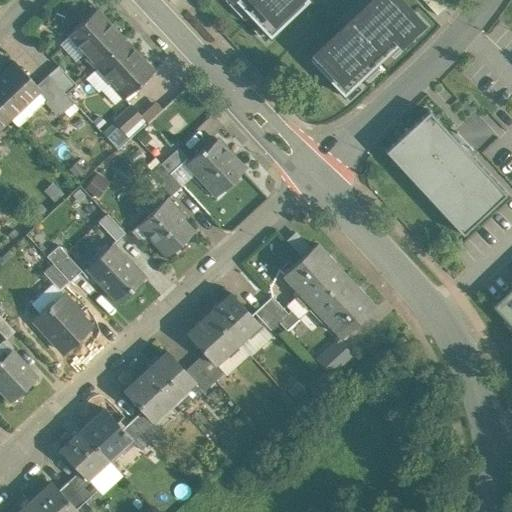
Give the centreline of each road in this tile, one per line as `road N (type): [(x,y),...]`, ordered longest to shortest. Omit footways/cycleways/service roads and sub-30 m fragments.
road 1 (residential): [(313,172),(0,463)]
road 2 (tertiary): [(313,172),(460,343),(492,420),(493,511)]
road 3 (residential): [(313,172),(500,0)]
road 4 (tertiary): [(149,0),(313,172)]
road 5 (unknown): [(358,0),(251,107)]
